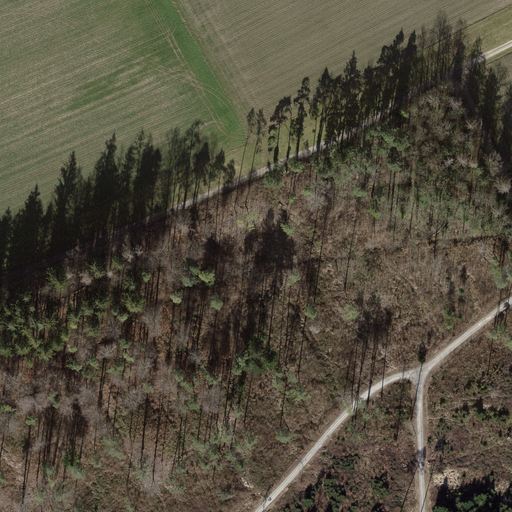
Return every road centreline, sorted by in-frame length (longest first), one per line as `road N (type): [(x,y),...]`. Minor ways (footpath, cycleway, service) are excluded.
road 1 (track): [(511,44),(270,163),(0,280)]
road 2 (track): [(258,511),(376,386),(422,373),(511,303)]
road 3 (track): [(175,0),(270,163)]
road 4 (track): [(422,373),(424,511)]
road 5 (track): [(511,194),(459,72)]
